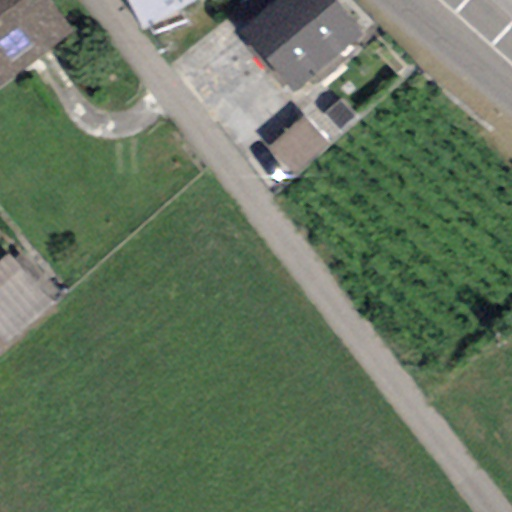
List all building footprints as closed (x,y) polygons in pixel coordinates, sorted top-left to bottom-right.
[(0,0),(0,86),(72,32),(46,0),(0,0)] [(124,0),(142,31),(198,0),(124,0)] [(360,34),(329,0),(275,0),(237,34),(292,95),(360,34)] [(293,176),(328,143),(303,116),(268,149),(293,176)] [(0,352),(53,306),(8,254),(0,260),(0,352)]
